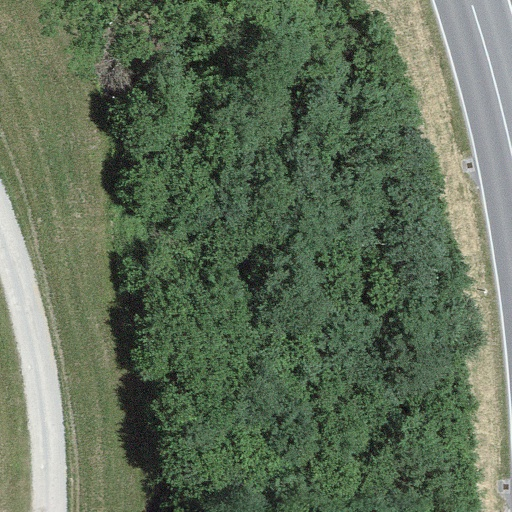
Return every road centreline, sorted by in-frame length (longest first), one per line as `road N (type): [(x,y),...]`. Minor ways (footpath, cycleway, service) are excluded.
road 1 (track): [(48,511),(32,334),(0,222)]
road 2 (secondary): [(511,149),(474,0)]
